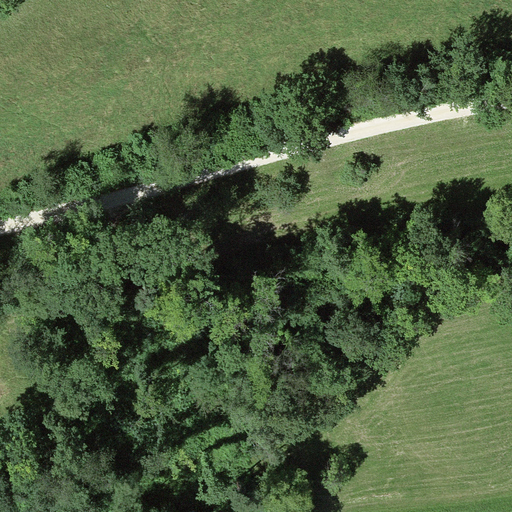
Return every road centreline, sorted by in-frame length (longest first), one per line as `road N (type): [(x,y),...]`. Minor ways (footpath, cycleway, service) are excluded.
road 1 (track): [(511,99),(364,129),(0,226)]
road 2 (track): [(233,165),(160,236),(55,276),(0,282)]
